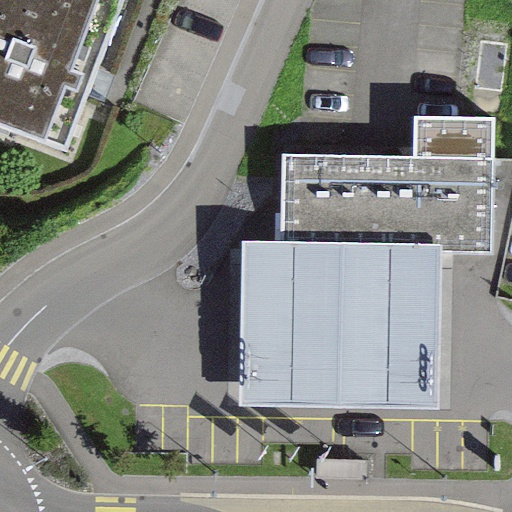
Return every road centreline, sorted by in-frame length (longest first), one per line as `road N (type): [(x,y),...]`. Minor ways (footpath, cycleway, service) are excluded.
road 1 (residential): [(107,268),(181,219),(212,179),(290,0)]
road 2 (residential): [(107,268),(51,300),(0,361)]
